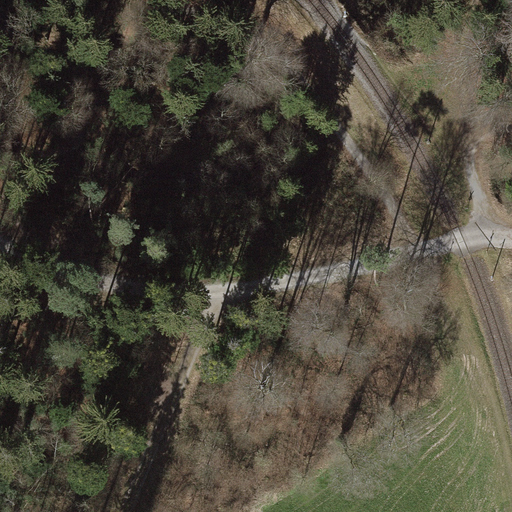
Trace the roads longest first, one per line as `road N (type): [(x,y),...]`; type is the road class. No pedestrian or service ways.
road 1 (track): [(491,229),(364,266),(210,296),(123,294),(0,249)]
road 2 (track): [(418,252),(275,52),(179,0)]
road 3 (track): [(125,511),(191,367),(210,296)]
road 4 (track): [(464,0),(449,84),(461,155)]
road 5 (track): [(491,229),(461,155),(511,136)]
